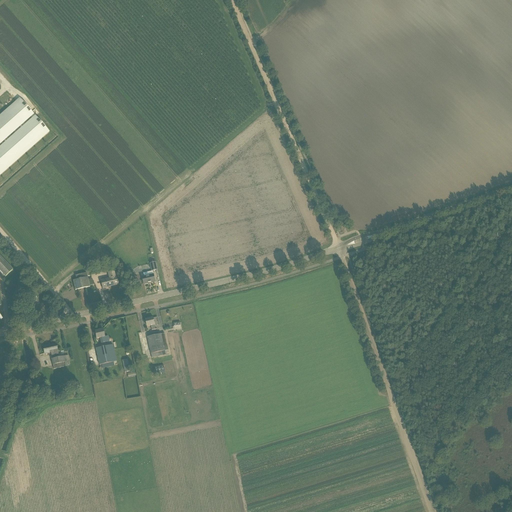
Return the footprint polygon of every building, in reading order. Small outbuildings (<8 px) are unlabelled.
[(22,155),(49,133),(19,98),(0,114),(0,175),(7,170),(7,163),(4,159),(5,158),(5,159),(5,153),(9,150),(15,150),(19,155),(22,155)] [(0,271),(5,277),(13,270),(0,256),(0,271)] [(158,270),(156,262),(150,264),(151,272),(158,270)] [(101,281),(103,289),(107,288),(106,288),(118,285),(116,277),(115,278),(114,272),(108,273),(109,279),(101,281)] [(155,282),(154,275),(142,278),(144,285),(155,282)] [(87,277),(73,281),(75,290),(90,287),(87,277)] [(151,327),(152,331),(156,330),(155,325),(153,319),(146,320),(147,327),(151,326),(151,327)] [(104,337),(103,330),(95,332),(96,339),(100,338),(101,343),(105,343),(104,337)] [(166,355),(165,352),(168,351),(164,334),(147,338),(151,355),(159,353),(160,357),(166,355)] [(43,347),(44,354),(51,353),(51,356),(58,355),(57,352),(56,344),(43,347)] [(114,366),(113,363),(116,362),(113,345),(96,349),(99,366),(102,365),(102,369),(114,366)] [(52,359),(54,369),(64,367),(63,363),(69,362),(68,356),(52,359)] [(170,365),(164,366),(154,368),(156,376),(165,374),(165,371),(171,370),(170,365)]
